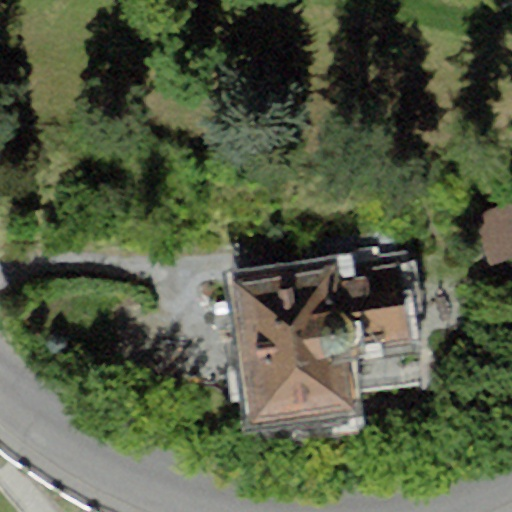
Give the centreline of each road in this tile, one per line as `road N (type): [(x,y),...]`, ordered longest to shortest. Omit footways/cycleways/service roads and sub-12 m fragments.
road 1 (residential): [(0,387),(78,450),(135,479),(249,511)]
road 2 (residential): [(376,511),(428,502),(511,467)]
